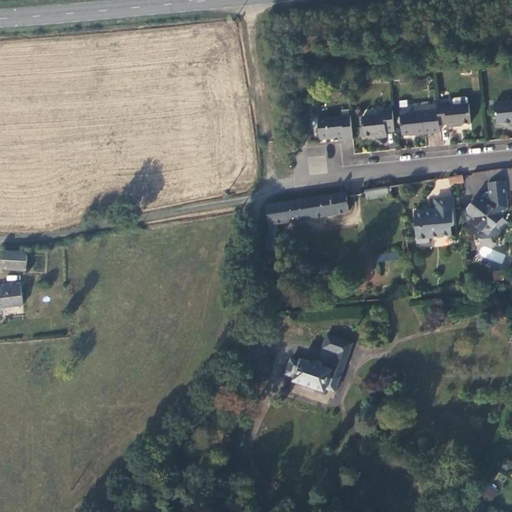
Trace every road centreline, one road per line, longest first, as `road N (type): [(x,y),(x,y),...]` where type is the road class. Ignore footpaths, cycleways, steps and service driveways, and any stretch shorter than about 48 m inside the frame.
road 1 (primary): [(222,0),(0,18)]
road 2 (residential): [(511,162),(294,185)]
road 3 (track): [(273,188),(245,0)]
